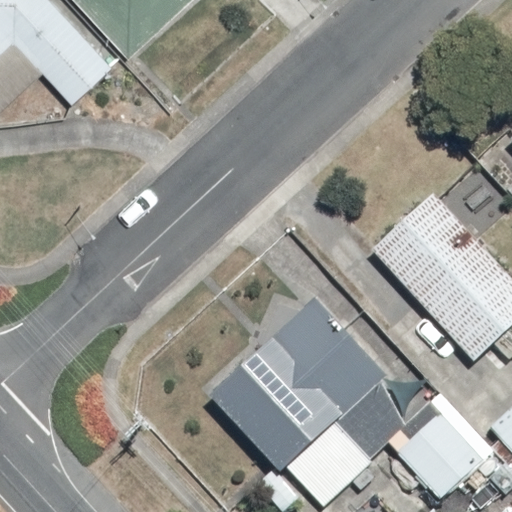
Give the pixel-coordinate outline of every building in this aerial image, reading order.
[(0,0),(0,122),(59,122),(99,85),(120,67),(59,0),(0,0)] [(72,0),(128,61),(134,55),(195,0),(72,0)] [(511,332),(511,273),(440,193),(377,249),(479,362),(511,332)] [(281,462),(261,482),(289,510),(309,490),(325,506),(369,463),(417,511),(456,511),(492,477),(424,408),(319,302),(220,400),(281,462)] [(511,401),(490,421),(511,446),(511,401)]
